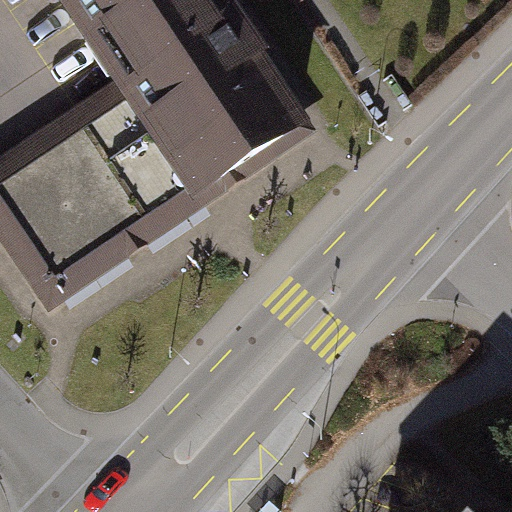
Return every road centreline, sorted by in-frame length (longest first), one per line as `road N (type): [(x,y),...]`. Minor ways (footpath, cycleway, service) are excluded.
road 1 (secondary): [(134,511),(416,205)]
road 2 (secondary): [(416,205),(511,104)]
road 3 (residential): [(416,205),(511,297)]
road 4 (residential): [(0,420),(79,511)]
